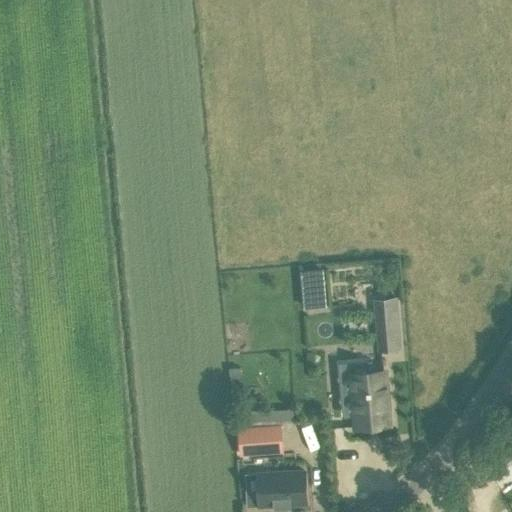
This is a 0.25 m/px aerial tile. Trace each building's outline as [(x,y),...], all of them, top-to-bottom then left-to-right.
[(374,300),(378,350),(401,348),(397,299),(374,300)] [(340,417),(355,416),(356,426),(389,424),(385,371),(373,372),(371,358),(336,361),(340,417)] [(240,424),(293,422),(293,409),(239,411),(240,424)] [(280,426),(239,429),(241,454),(282,451),(280,426)] [(305,470),(257,473),(259,506),(274,505),(274,507),(290,507),(290,504),(307,504),(305,470)]
